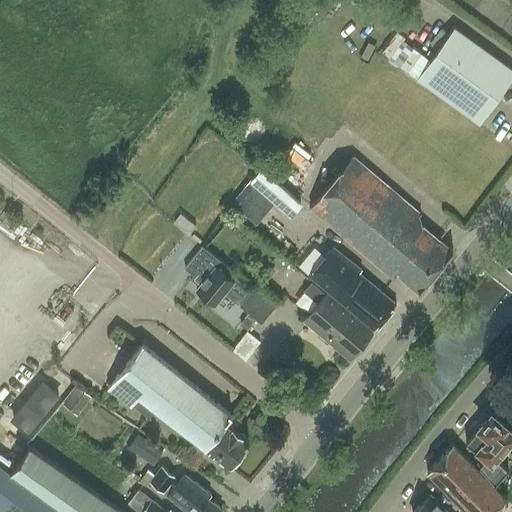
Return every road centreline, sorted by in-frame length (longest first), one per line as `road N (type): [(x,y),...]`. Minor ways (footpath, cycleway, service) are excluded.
road 1 (unclassified): [(328,436),(0,171)]
road 2 (tertiary): [(328,436),(476,256)]
road 3 (unclassified): [(386,511),(511,358)]
